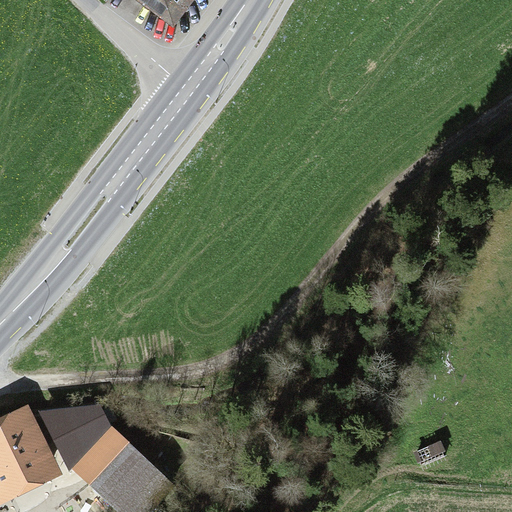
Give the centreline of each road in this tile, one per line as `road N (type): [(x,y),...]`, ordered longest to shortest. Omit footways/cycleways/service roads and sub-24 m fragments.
road 1 (track): [(511,104),(373,219),(296,309),(230,360),(191,376),(0,385)]
road 2 (primary): [(0,320),(184,80)]
road 3 (unclassified): [(79,0),(184,80)]
